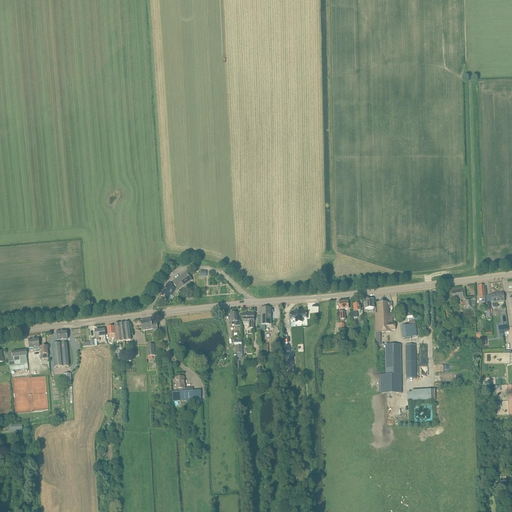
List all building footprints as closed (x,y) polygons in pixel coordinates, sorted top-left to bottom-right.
[(186,285),(184,283),(190,279),(186,273),(173,282),(176,287),(178,290),(186,285)] [(173,292),(175,289),(168,284),(161,296),(167,299),(172,291),(173,292)] [(451,292),(452,297),(452,299),(464,297),(463,290),(451,292)] [(491,295),(492,300),(493,305),(497,305),(497,303),(504,302),(504,298),(503,293),(491,295)] [(365,300),(365,305),(365,309),(374,308),(374,304),(374,299),(365,300)] [(475,299),(465,301),(466,311),(474,310),(474,306),(475,306),(475,299)] [(339,302),(340,307),(340,310),(341,320),(345,320),(344,309),(349,309),(348,306),(348,301),(339,302)] [(395,330),(395,328),(395,323),(393,323),(392,314),(389,314),(388,302),(377,303),(377,308),(377,313),(375,313),(375,345),(384,345),(384,332),(390,332),(390,331),(395,330)] [(259,330),(266,330),(265,325),(270,325),(269,318),(271,318),(271,308),(261,308),(261,317),(257,317),(258,327),(259,327),(259,330)] [(295,313),(290,313),(290,319),(295,319),(296,323),(302,323),(302,318),(307,318),(306,312),(301,312),(301,311),(295,311),(295,313)] [(231,314),(231,319),(231,322),(231,325),(241,325),(240,321),(238,321),(237,313),(231,314)] [(254,322),(254,314),(243,314),(243,322),(249,322),(249,328),(254,328),(254,322)] [(158,329),(157,322),(152,323),(151,319),(140,321),(141,326),(142,331),(153,329),(153,328),(157,327),(158,329)] [(117,342),(122,342),(131,340),(129,327),(129,322),(115,324),(115,329),(117,342)] [(403,337),(419,335),(417,324),(402,326),(403,337)] [(507,325),(498,326),(499,334),(500,338),(504,338),(503,332),(508,331),(507,325)] [(107,327),(108,332),(108,335),(109,340),(112,339),(111,337),(116,336),(114,326),(107,327)] [(105,336),(105,335),(105,330),(95,331),(96,337),(96,341),(100,341),(99,337),(105,336)] [(53,344),(53,349),(55,368),(69,367),(67,343),(66,343),(66,340),(68,340),(67,336),(67,331),(57,332),(58,344),(53,344)] [(40,350),(39,344),(39,339),(29,339),(29,349),(34,348),(34,350),(40,350)] [(95,346),(97,346),(96,342),(94,342),(94,340),(90,340),(91,342),(83,343),(83,348),(95,346)] [(147,356),(155,356),(154,344),(147,345),(147,356)] [(385,345),(386,375),(376,375),(377,394),(402,394),(401,375),(401,345),(385,345)] [(416,345),(406,345),(407,378),(416,378),(416,345)] [(40,346),(41,351),(41,359),(43,359),(43,362),(49,362),(47,346),(40,346)] [(8,353),(8,358),(10,371),(28,369),(26,351),(8,353)] [(284,357),(285,375),(294,374),(293,356),(284,357)] [(184,389),(184,382),(184,377),(176,378),(177,392),(172,392),(173,401),(191,400),(195,400),(194,399),(194,391),(183,392),(183,389),(184,389)] [(406,401),(430,400),(430,389),(410,390),(410,392),(406,392),(406,401)]
